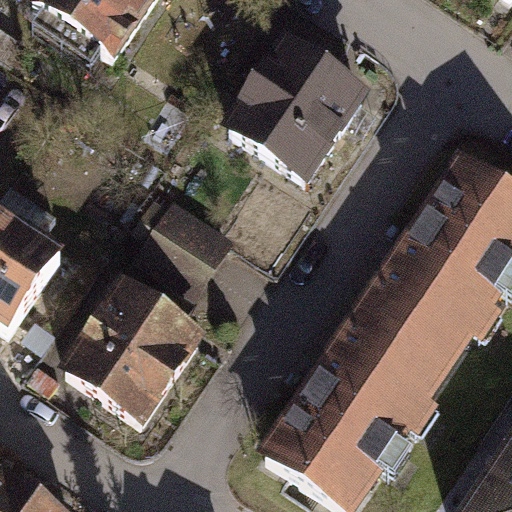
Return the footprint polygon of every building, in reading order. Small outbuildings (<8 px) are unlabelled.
[(59,0),(39,31),(117,81),(168,0),(59,0)] [(228,153),(306,203),(367,108),(290,58),(228,153)] [(448,378),(511,282),(511,206),(465,176),(367,324),(448,378)] [(224,258),(175,227),(149,267),(198,298),(224,258)] [(0,335),(18,348),(64,282),(0,237),(0,335)] [(66,384),(143,436),(203,348),(126,296),(66,384)] [(332,511),(358,511),(448,378),(367,324),(269,470),(332,511)] [(511,511),(511,469),(483,511),(511,511)] [(46,511),(5,484),(0,490),(0,511),(46,511)]
